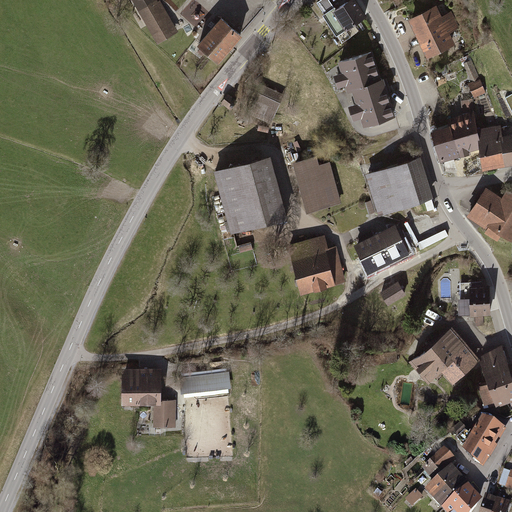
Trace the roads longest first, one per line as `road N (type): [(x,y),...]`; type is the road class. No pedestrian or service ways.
road 1 (residential): [(468,232),(295,323),(135,356),(69,350)]
road 2 (tertiary): [(69,350),(166,159),(291,0)]
road 3 (tertiary): [(368,0),(410,85),(441,190)]
road 4 (tertiary): [(1,511),(69,350)]
